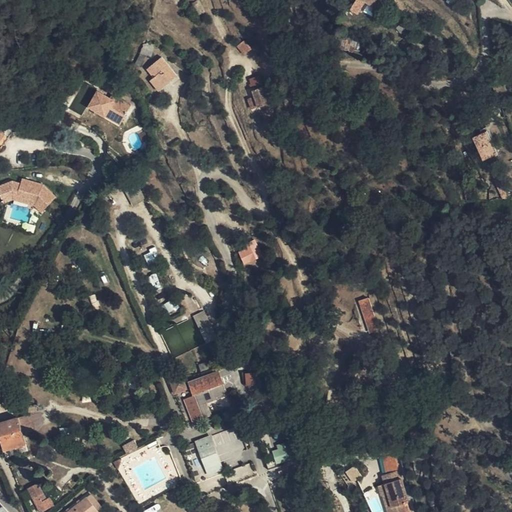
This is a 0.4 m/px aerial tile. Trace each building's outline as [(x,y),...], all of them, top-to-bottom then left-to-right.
[(376,0),(372,7),(376,9),(381,1),(380,0),(376,0)] [(405,31),(400,25),(397,29),(401,34),(405,31)] [(359,52),(364,38),(342,33),(340,47),(359,52)] [(154,45),(143,46),(141,55),(151,58),(154,45)] [(277,57),(275,51),(268,54),(270,60),(277,57)] [(154,78),(162,89),(176,77),(161,58),(147,69),(154,78)] [(150,81),(158,92),(162,89),(154,78),(150,81)] [(255,97),(259,107),(273,102),(268,86),(253,91),(255,97)] [(108,113),(122,121),(130,106),(115,99),(113,102),(109,100),(97,93),(89,109),(106,118),(108,113)] [(255,97),(248,99),(251,110),(259,107),(255,97)] [(122,121),(108,113),(106,118),(120,125),(122,121)] [(484,160),(497,153),(487,131),(473,138),(484,160)] [(499,192),(502,199),(508,200),(505,193),(508,192),(503,182),(501,183),(498,179),(494,181),(499,192)] [(54,197),(41,186),(20,180),(18,185),(10,183),(0,189),(0,197),(5,206),(14,200),(15,200),(36,206),(37,207),(43,212),(54,197)] [(135,182),(128,187),(138,204),(145,200),(135,182)] [(490,192),(490,201),(496,200),(498,200),(502,199),(499,192),(490,192)] [(36,206),(15,200),(13,207),(32,212),(37,207),(36,206)] [(246,243),(248,248),(238,252),(243,266),(263,258),(255,239),(246,243)] [(155,248),(143,253),(147,263),(159,259),(155,248)] [(368,297),(357,301),(368,334),(379,330),(368,297)] [(205,312),(194,317),(207,343),(218,338),(205,312)] [(241,364),(253,366),(253,356),(252,355),(250,354),(248,353),(239,354),(241,364)] [(255,381),(253,366),(241,364),(244,381),(255,381)] [(217,372),(190,383),(193,389),(188,391),(196,411),(200,410),(204,420),(210,417),(206,405),(226,397),(217,372)] [(173,388),(185,384),(182,377),(171,382),(173,388)] [(186,388),(185,384),(173,388),(175,392),(186,388)] [(30,415),(19,418),(23,433),(34,429),(30,415)] [(23,433),(19,418),(0,423),(0,430),(7,457),(29,451),(23,433)] [(220,460),(241,453),(233,428),(212,435),(220,460)] [(210,437),(196,442),(208,474),(222,469),(210,437)] [(290,460),(287,445),(272,448),(275,463),(290,460)] [(393,507),(389,508),(389,511),(409,511),(407,503),(408,502),(399,471),(383,475),(386,484),(380,485),(383,496),(384,495),(389,494),(393,507)] [(47,499),(39,483),(29,488),(34,499),(39,496),(41,502),(47,499)] [(91,494),(87,497),(98,511),(99,511),(103,509),(91,494)] [(384,495),(389,508),(393,507),(389,494),(384,495)] [(39,496),(34,499),(41,511),(51,507),(47,499),(41,502),(39,496)] [(98,511),(87,497),(68,511),(98,511)] [(8,511),(0,502),(0,511),(8,511)]
